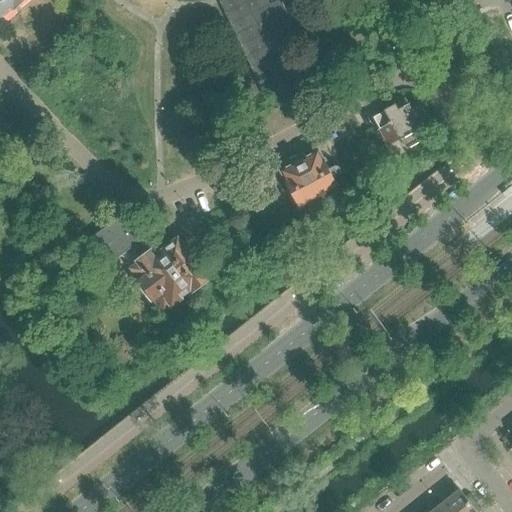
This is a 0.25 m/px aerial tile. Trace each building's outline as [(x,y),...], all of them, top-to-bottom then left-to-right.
[(0,0),(0,19),(15,8),(24,0),(0,0)] [(224,0),(219,2),(271,111),(322,87),(311,65),(300,70),(290,49),(301,44),(280,0),(270,5),(267,0),(224,0)] [(417,131),(429,124),(419,107),(412,112),(405,100),(385,111),(385,112),(374,118),(380,129),(379,130),(389,146),(401,139),(407,150),(422,141),(417,131)] [(339,186),(334,178),(325,161),(324,161),(318,152),(306,159),(303,153),(298,156),(290,159),(293,165),(282,172),(287,181),(286,182),(299,207),(318,197),(322,195),(324,200),(339,192),(336,188),(339,186)] [(243,197),(237,182),(219,191),(225,205),(243,197)] [(197,266),(192,258),(178,241),(165,251),(143,240),(148,236),(146,230),(143,224),(139,219),(134,214),(128,211),(89,241),(90,243),(92,250),(96,256),(108,266),(135,246),(151,254),(131,269),(142,284),(142,288),(143,291),(145,294),(148,296),(152,297),(154,299),(163,312),(207,279),(197,266)] [(477,511),(460,490),(458,492),(456,489),(447,497),(449,499),(440,506),(445,511),(477,511)]
